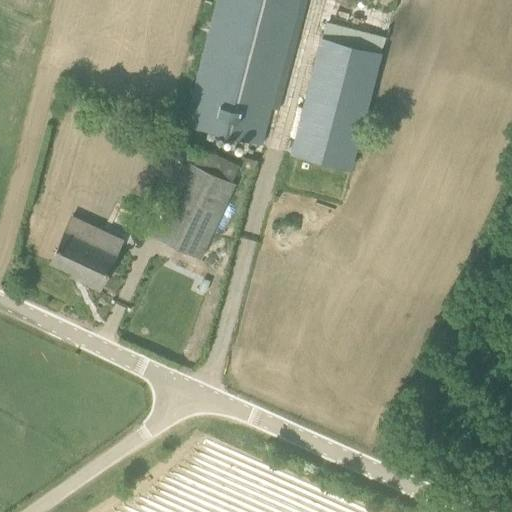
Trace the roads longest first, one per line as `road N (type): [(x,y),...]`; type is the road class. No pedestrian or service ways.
road 1 (unclassified): [(477,511),(185,387)]
road 2 (track): [(511,208),(457,301),(386,475)]
road 3 (unclassified): [(185,387),(0,302)]
road 4 (unclassified): [(35,511),(166,419),(185,387)]
